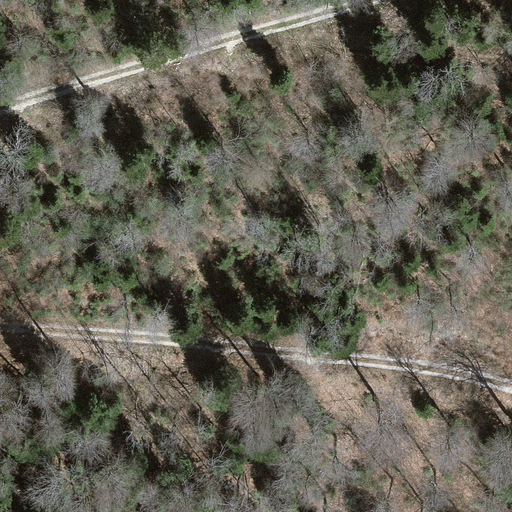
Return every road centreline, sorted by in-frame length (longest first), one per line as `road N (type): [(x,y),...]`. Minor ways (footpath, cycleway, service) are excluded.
road 1 (track): [(511,384),(193,335),(0,326)]
road 2 (track): [(511,61),(248,34)]
road 3 (track): [(0,110),(248,34)]
